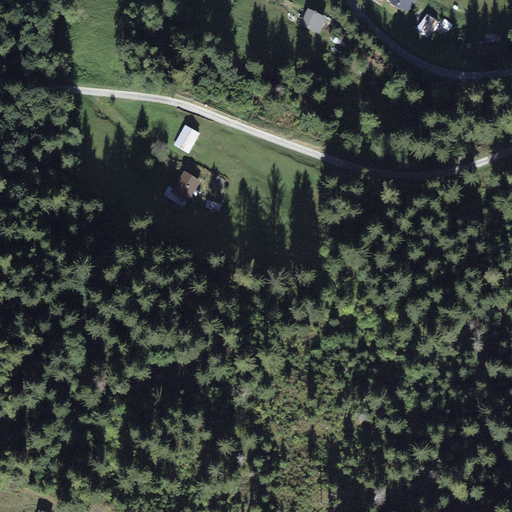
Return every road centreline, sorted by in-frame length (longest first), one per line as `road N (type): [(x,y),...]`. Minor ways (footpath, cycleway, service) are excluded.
road 1 (track): [(511,149),(436,177),(404,177),(335,162),(183,105),(0,82)]
road 2 (track): [(345,0),(415,61),(448,72),(511,70)]
